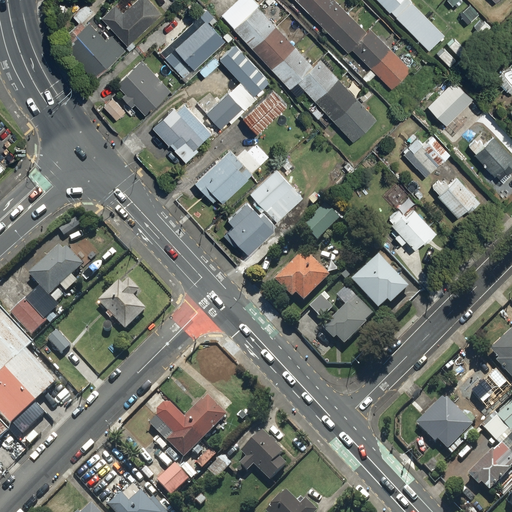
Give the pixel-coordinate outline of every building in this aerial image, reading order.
[(102,15),(129,44),(164,12),(153,0),(135,0),(125,10),(117,2),(102,15)] [(330,0),(291,0),(345,54),(349,50),(388,90),(408,70),(368,29),(364,33),(330,0)] [(372,0),(386,13),(425,52),(441,36),(405,0),(372,0)] [(457,0),(444,0),(444,1),(449,7),(452,5),(455,8),(461,3),(457,0)] [(349,143),(374,121),(317,60),(310,67),(255,8),(230,30),(286,90),(293,83),(349,143)] [(473,11),(461,22),(467,28),(479,17),(473,11)] [(156,54),(181,79),(223,41),(199,15),(156,54)] [(60,40),(96,78),(128,49),(113,33),(108,38),(91,20),(86,24),(82,20),(60,40)] [(489,29),(483,22),(471,32),(478,39),(489,29)] [(462,46),(454,38),(446,46),(454,54),(462,46)] [(215,60),(250,97),(266,83),(231,45),(215,60)] [(442,49),(435,56),(446,68),(454,61),(442,49)] [(141,115),(167,92),(137,59),(110,84),(119,94),(117,97),(127,109),(131,105),(141,115)] [(511,95),(511,68),(507,63),(498,72),(499,74),(493,80),(510,97),(511,95)] [(450,81),(423,107),(442,127),(469,100),(450,81)] [(238,120),(252,135),(285,104),(271,88),(238,120)] [(186,112),(208,138),(228,121),(229,121),(236,115),(220,96),(213,102),(206,94),(186,112)] [(110,98),(101,106),(113,121),(123,113),(110,98)] [(189,151),(201,141),(182,121),(187,117),(177,107),(172,111),(169,108),(148,129),(165,147),(168,144),(173,149),(181,142),(189,151)] [(420,146),(414,139),(399,154),(423,179),(448,154),(430,136),(420,146)] [(492,177),(500,185),(511,174),(508,171),(511,167),(511,159),(490,136),(482,143),(476,136),(465,147),(472,153),(470,155),(491,178),(492,177)] [(190,184),(214,208),(244,179),(243,179),(249,173),(266,157),(252,143),(244,151),(242,148),(233,156),(226,149),(190,184)] [(154,159),(147,165),(162,181),(168,175),(154,159)] [(246,194),(273,223),(301,197),(273,170),(246,194)] [(454,177),(443,186),(443,187),(437,181),(429,189),(435,195),(433,197),(453,218),(461,211),(464,214),(477,202),(454,177)] [(433,232),(412,210),(415,207),(394,185),(382,197),(395,210),(385,220),(388,223),(386,225),(395,234),(391,238),(398,246),(403,242),(410,250),(418,243),(420,245),(433,232)] [(300,228),(315,243),(337,220),(323,205),(300,228)] [(222,233),(243,256),(270,231),(270,230),(273,227),(261,213),(256,218),(248,210),(222,233)] [(31,274),(51,296),(91,260),(74,241),(65,249),(63,246),(31,274)] [(293,297),(300,304),(327,278),(307,258),(305,260),(301,256),(298,259),(296,257),(271,283),(289,301),(293,297)] [(347,283),(374,312),(384,304),(387,307),(406,289),(376,257),(347,283)] [(100,301),(127,330),(149,309),(136,295),(142,289),(131,278),(125,284),(122,280),(100,301)] [(333,340),(340,348),(364,325),(362,324),(371,315),(344,288),(333,298),(343,308),(319,331),(330,343),(333,340)] [(318,322),(331,310),(325,303),(330,298),(324,292),(306,309),(318,322)] [(13,313),(33,336),(49,321),(29,299),(13,313)] [(0,310),(0,372),(36,340),(4,307),(0,310)] [(49,339),(62,354),(72,345),(59,330),(49,339)] [(511,332),(510,330),(485,354),(494,363),(492,365),(511,387),(511,332)] [(28,351),(0,377),(0,409),(15,425),(59,383),(28,351)] [(476,384),(493,404),(510,389),(486,363),(485,365),(482,362),(469,374),(477,383),(476,384)] [(216,397),(236,419),(239,416),(243,421),(250,415),(245,410),(243,412),(238,406),(244,401),(229,384),(216,397)] [(160,409),(158,415),(151,423),(186,459),(206,439),(230,415),(209,394),(186,416),(173,403),(165,403),(160,409)] [(474,432),(469,427),(475,421),(467,412),(461,418),(442,398),(413,425),(432,445),(435,443),(448,457),(474,432)] [(511,400),(494,418),(508,433),(511,436),(511,435),(511,400)] [(11,428),(0,416),(0,441),(12,430),(11,428)] [(508,433),(494,418),(481,430),(495,445),(508,433)] [(243,452),(248,457),(241,464),(249,472),(257,465),(272,480),(288,464),(282,458),(288,452),(265,430),(258,437),(243,452)] [(508,470),(511,466),(511,457),(499,445),(490,454),(489,453),(464,478),(475,489),(477,487),(485,495),(509,471),(508,470)] [(180,466),(192,478),(194,480),(201,474),(186,459),(180,466)] [(226,459),(212,472),(219,479),(232,466),(226,459)] [(192,478),(180,466),(176,462),(157,480),(173,496),(192,478)] [(170,511),(171,511),(157,497),(152,501),(135,483),(110,506),(115,511),(170,511)] [(268,510),(269,511),(317,511),(320,510),(309,497),(306,500),(303,496),(299,500),(289,490),(268,510)]
